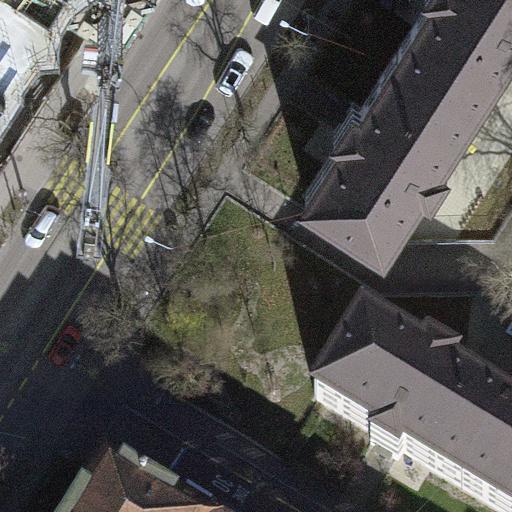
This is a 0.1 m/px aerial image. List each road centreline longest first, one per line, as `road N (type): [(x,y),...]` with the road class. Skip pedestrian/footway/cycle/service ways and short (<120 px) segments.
road 1 (secondary): [(226,0),(1,348)]
road 2 (residential): [(1,348),(271,511)]
